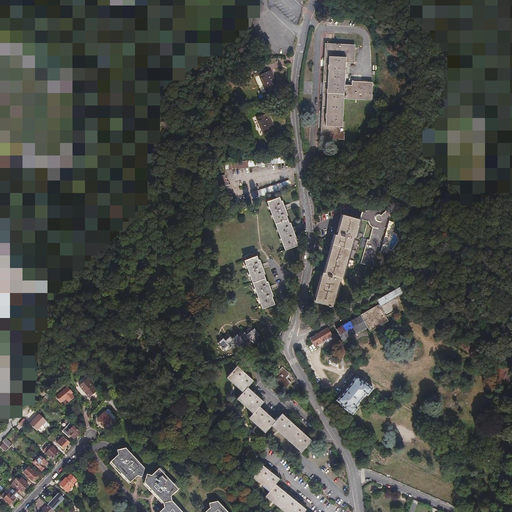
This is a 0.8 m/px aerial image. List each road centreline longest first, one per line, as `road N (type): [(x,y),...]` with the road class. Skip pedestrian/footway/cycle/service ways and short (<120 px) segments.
road 1 (tertiary): [(295,321),(307,241),(297,78),(315,0)]
road 2 (unclassified): [(296,337),(468,242),(511,251)]
road 3 (track): [(351,417),(454,483),(511,504)]
road 4 (track): [(511,493),(476,447),(378,385)]
road 5 (tertiary): [(353,476),(292,361)]
